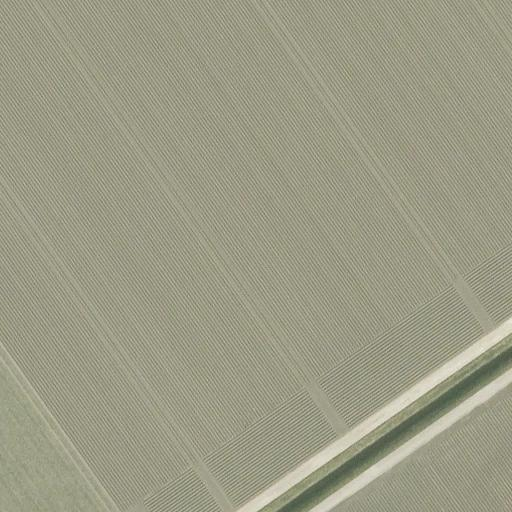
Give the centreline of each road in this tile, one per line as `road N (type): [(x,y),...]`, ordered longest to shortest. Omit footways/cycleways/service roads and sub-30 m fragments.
road 1 (track): [(511,325),(246,511)]
road 2 (track): [(511,375),(318,511)]
